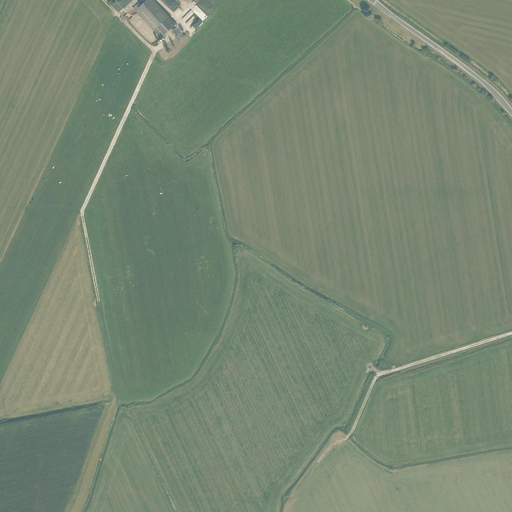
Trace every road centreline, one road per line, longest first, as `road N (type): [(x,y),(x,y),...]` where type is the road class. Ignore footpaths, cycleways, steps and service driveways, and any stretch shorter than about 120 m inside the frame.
road 1 (track): [(157,0),(182,26),(156,48),(82,210),(115,397)]
road 2 (track): [(511,332),(378,374),(352,430),(317,462)]
road 3 (tertiary): [(511,112),(371,0)]
